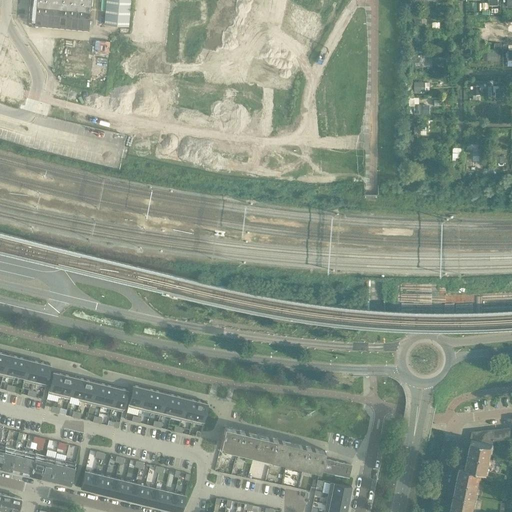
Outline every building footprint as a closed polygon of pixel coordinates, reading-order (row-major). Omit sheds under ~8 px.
[(36,0),(34,25),(94,30),(96,0),(36,0)] [(106,0),(104,24),(128,27),(130,0),(106,0)] [(488,26),(488,36),(498,36),(498,26),(488,26)] [(415,33),(414,42),(425,43),(426,35),(415,33)] [(97,40),(95,51),(110,52),(111,41),(97,40)] [(497,60),(497,52),(497,50),(486,50),(486,60),(497,60)] [(425,54),(415,54),(415,66),(425,66),(425,54)] [(425,93),(425,81),(414,81),(414,93),(425,93)] [(425,113),(425,106),(415,106),(414,114),(421,114),(421,113),(425,113)] [(461,145),(451,145),(451,158),(460,158),(461,145)] [(472,166),(481,166),(482,151),(473,151),(472,166)] [(504,163),(504,155),(496,155),(496,163),(504,163)] [(0,252),(115,280),(155,290),(160,292),(160,293),(176,297),(176,295),(191,299),(205,302),(229,307),(239,309),(249,311),(259,313),(268,314),(279,316),(289,318),(299,319),(308,321),(318,322),(328,323),(339,324),(349,325),(359,326),(363,326),(363,306),(341,304),(331,303),(321,302),(300,299),(290,298),(280,296),(269,294),(260,292),(248,290),(228,286),(225,285),(215,283),(204,281),(194,279),(175,274),(110,259),(53,245),(43,243),(27,239),(0,231),(0,252)] [(0,352),(0,375),(3,376),(8,355),(0,352)] [(8,355),(3,376),(13,379),(19,357),(8,355)] [(19,357),(13,379),(14,379),(15,375),(24,378),(23,381),(24,381),(29,360),(19,357)] [(29,360),(24,381),(34,384),(40,363),(29,360)] [(40,363),(34,384),(45,387),(51,365),(40,363)] [(48,393),(47,399),(57,402),(59,396),(64,375),(53,372),(48,393)] [(64,375),(59,396),(69,399),(75,377),(64,375)] [(70,399),(69,403),(78,406),(79,401),(80,401),(85,380),(75,377),(69,399),(70,399)] [(85,380),(80,401),(90,404),(96,382),(85,380)] [(96,382),(90,404),(101,406),(106,385),(96,382)] [(106,385),(101,406),(111,409),(117,388),(106,385)] [(128,407),(126,413),(137,415),(138,414),(144,388),(133,385),(132,391),(128,407)] [(117,388),(111,409),(122,412),(128,390),(117,388)] [(144,388),(138,414),(148,417),(149,412),(155,391),(144,388)] [(155,391),(149,412),(160,415),(165,393),(155,391)] [(165,393),(160,415),(170,417),(176,396),(165,393)] [(176,396),(170,417),(181,420),(186,398),(176,396)] [(186,398),(181,420),(191,422),(197,401),(186,398)] [(197,401),(191,422),(202,425),(208,404),(197,401)] [(221,443),(220,448),(237,452),(242,431),(225,427),(222,438),(221,443)] [(505,428),(485,430),(482,441),(492,443),(492,440),(506,439),(505,428)] [(485,430),(472,432),(471,439),(482,441),(485,430)] [(242,431),(237,452),(253,456),(258,435),(242,431)] [(258,435),(253,456),(270,460),(275,439),(258,435)] [(275,439),(270,460),(286,464),(291,443),(275,439)] [(482,441),(471,439),(465,465),(465,466),(480,469),(486,470),(492,443),(482,441)] [(291,443),(286,464),(303,467),(307,447),(291,443)] [(5,446),(0,466),(0,468),(9,471),(15,449),(5,446)] [(307,447),(303,467),(320,472),(323,458),(325,451),(307,447)] [(15,449),(9,471),(20,473),(25,451),(15,449)] [(45,456),(40,478),(50,481),(55,459),(57,452),(47,449),(45,456)] [(25,451),(20,473),(29,476),(35,454),(25,451)] [(55,459),(50,481),(60,483),(65,461),(66,455),(57,453),(55,459)] [(35,454),(29,476),(40,478),(45,456),(35,454)] [(323,458),(320,472),(320,471),(349,478),(352,465),(337,461),(323,458)] [(65,461),(60,483),(69,485),(71,477),(75,463),(65,461)] [(459,464),(454,492),(475,496),(480,469),(465,466),(465,465),(459,464)] [(85,471),(81,488),(91,491),(96,473),(85,471)] [(96,473),(91,491),(101,493),(106,476),(96,473)] [(106,476),(101,493),(111,496),(115,478),(106,476)] [(115,478),(111,496),(121,498),(125,480),(115,478)] [(125,480),(121,498),(131,501),(135,483),(125,480)] [(324,481),(322,492),(328,494),(349,498),(352,487),(330,482),(330,483),(324,481)] [(135,483),(131,501),(141,503),(145,485),(135,483)] [(145,485),(141,503),(151,506),(155,488),(145,485)] [(155,488),(151,506),(161,508),(165,490),(155,488)] [(165,490),(161,508),(170,510),(175,492),(165,490)] [(175,492),(170,510),(177,511),(181,511),(185,495),(175,492)] [(454,492),(449,511),(471,511),(475,496),(454,492)] [(0,501),(0,511),(7,511),(12,496),(2,493),(0,501)] [(328,494),(326,504),(347,509),(349,498),(328,494)] [(12,496),(7,511),(18,511),(21,498),(12,496)]
